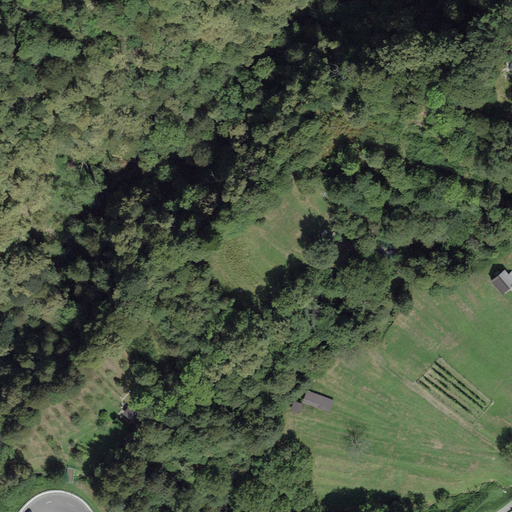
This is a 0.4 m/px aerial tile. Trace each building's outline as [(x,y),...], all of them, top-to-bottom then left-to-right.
[(344,237),(338,242),(345,249),(350,244),(344,237)] [(505,270),(491,282),(503,296),(511,287),(511,271),(508,274),(505,270)] [(332,401),(307,392),(304,401),(329,410),(332,401)] [(301,405),(294,403),(291,410),(299,413),(301,405)] [(137,414),(129,408),(125,414),(133,420),(137,414)]
